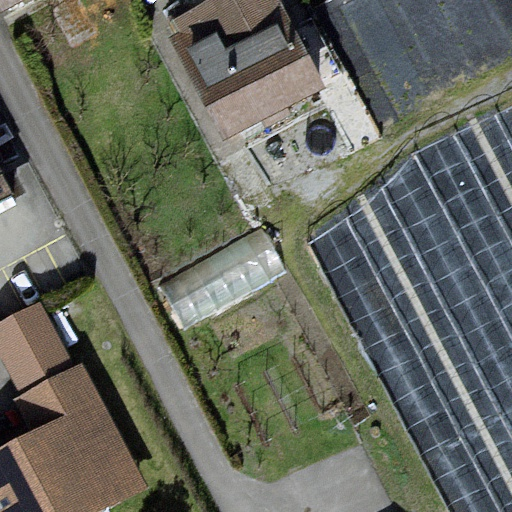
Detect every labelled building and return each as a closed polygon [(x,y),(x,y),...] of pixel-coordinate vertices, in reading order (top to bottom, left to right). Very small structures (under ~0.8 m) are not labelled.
[(0,0),(0,9),(10,34),(64,0),(0,0)] [(332,104),(276,0),(240,0),(174,38),(232,153),(332,104)] [(511,511),(511,111),(419,160),(308,256),(442,511),(511,511)] [(0,172),(0,198),(11,193),(0,172)] [(0,473),(0,511),(144,511),(158,505),(88,379),(75,383),(45,314),(0,333),(0,366),(23,409),(10,419),(25,461),(0,473)]
